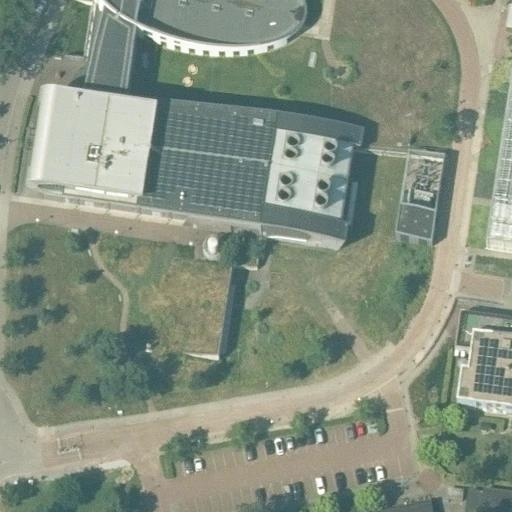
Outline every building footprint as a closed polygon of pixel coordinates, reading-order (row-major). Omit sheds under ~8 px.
[(53,141),(44,201),(65,204),(86,208),(97,209),(144,217),(192,224),(191,227),(191,230),(233,236),(257,240),(262,240),(274,242),(276,243),(309,248),(337,252),(338,252),(338,251),(340,243),(341,234),(341,233),(342,228),(353,152),(357,153),(360,135),(279,126),(248,123),(199,117),(199,119),(207,120),(205,129),(126,117),(138,40),(155,47),(174,52),(200,57),(229,59),(258,56),(263,54),(268,53),(273,52),(278,50),(282,48),(287,46),(286,43),(285,44),(286,35),(288,24),(291,0),(93,0),(94,1),(95,3),(96,5),(94,5),(93,7),(85,62),(85,63),(84,69),(83,75),(82,76),(81,76),(81,77),(80,77),(80,78),(79,78),(79,79),(79,80),(78,80),(78,81),(78,82),(78,83),(78,84),(79,85),(79,86),(80,86),(80,87),(81,87),(81,88),(82,88),(83,88),(84,89),(85,90),(86,90),(87,91),(83,111),(74,109),(58,107),(53,141)] [(506,37),(511,37),(511,83),(487,249),(511,252),(511,14),(510,14),(506,37)] [(398,230),(396,243),(433,249),(437,219),(436,219),(400,214),(398,230)] [(134,235),(181,243),(183,233),(136,224),(134,235)] [(157,269),(143,361),(147,361),(147,367),(157,369),(157,368),(158,363),(162,363),(163,351),(183,354),(183,356),(219,361),(220,356),(220,355),(233,268),(197,262),(159,257),(157,269)] [(469,377),(462,376),(458,409),(511,416),(511,323),(461,316),(455,354),(471,357),(469,377)] [(464,493),(448,492),(447,502),(463,504),(464,493)] [(511,511),(511,497),(484,493),(483,496),(469,494),(465,511),(511,511)]
